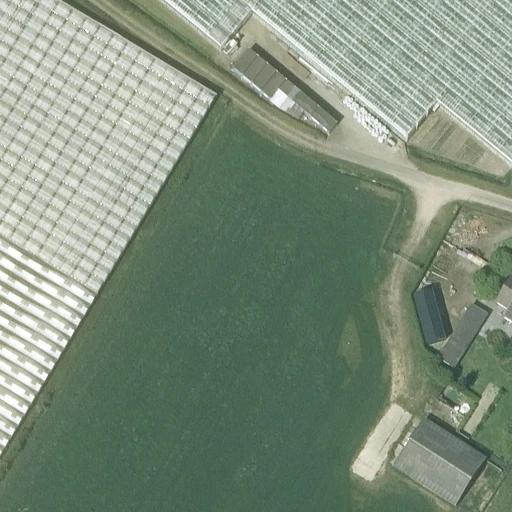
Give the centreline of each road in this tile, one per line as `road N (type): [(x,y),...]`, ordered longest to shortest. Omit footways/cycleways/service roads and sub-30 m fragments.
road 1 (track): [(96,0),(257,109),(328,145)]
road 2 (unclassified): [(511,202),(328,145)]
